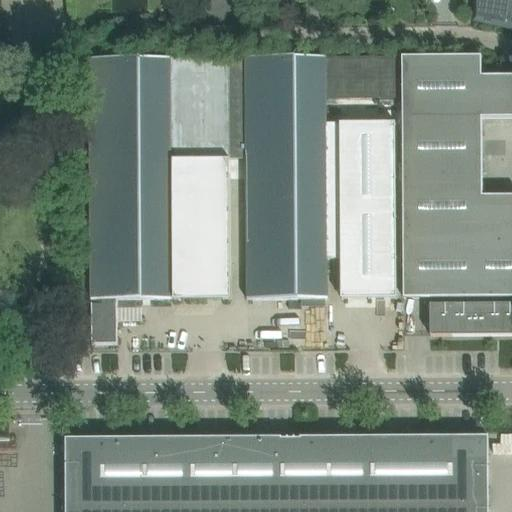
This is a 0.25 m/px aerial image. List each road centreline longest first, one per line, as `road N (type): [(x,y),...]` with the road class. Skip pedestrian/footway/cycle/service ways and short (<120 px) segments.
road 1 (unknown): [(511,64),(491,59),(0,110)]
road 2 (unclassified): [(511,391),(0,392)]
